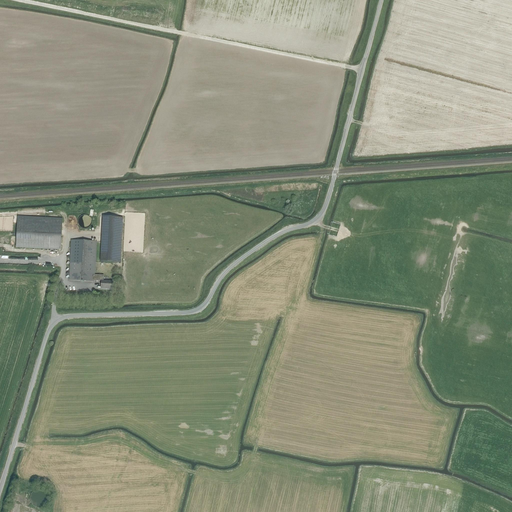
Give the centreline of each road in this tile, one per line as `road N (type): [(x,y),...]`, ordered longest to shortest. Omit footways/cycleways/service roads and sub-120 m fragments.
road 1 (unclassified): [(0,489),(55,320),(197,310),(233,264),(320,215),(381,0)]
road 2 (track): [(362,70),(18,0)]
